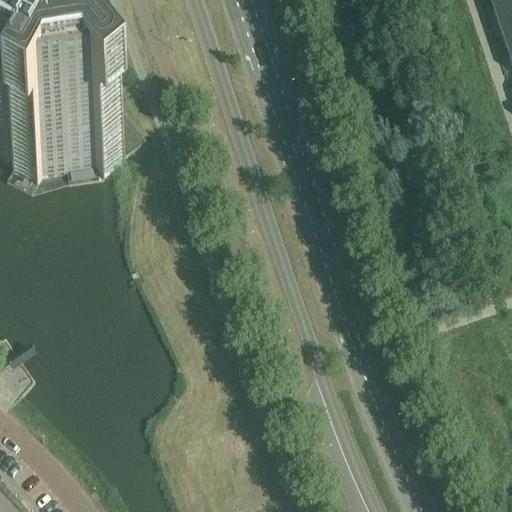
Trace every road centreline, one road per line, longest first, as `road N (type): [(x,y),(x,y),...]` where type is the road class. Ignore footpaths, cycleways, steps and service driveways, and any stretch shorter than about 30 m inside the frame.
road 1 (secondary): [(190,0),(273,253),(375,511)]
road 2 (secondary): [(422,511),(394,454),(244,0)]
